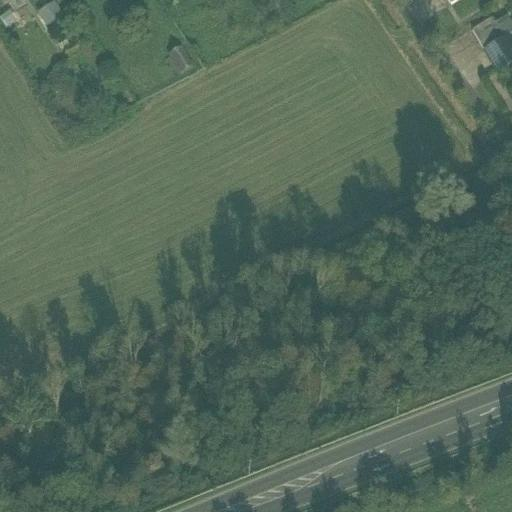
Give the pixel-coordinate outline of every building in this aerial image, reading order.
[(54,4),(36,15),(46,31),(64,20),(54,4)] [(511,29),(506,20),(498,25),(507,39),(511,36),(511,29)] [(473,35),(484,53),(507,39),(498,25),(496,21),(473,35)] [(484,54),(496,75),(511,65),(511,49),(507,40),(484,54)] [(193,69),(181,49),(167,57),(180,77),(193,69)] [(511,65),(496,75),(511,99),(511,98),(511,65)]
